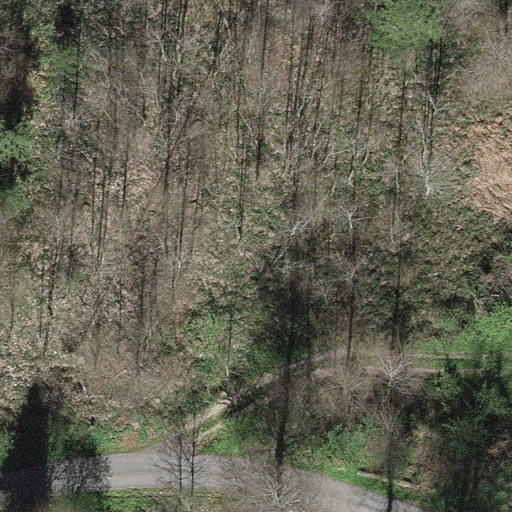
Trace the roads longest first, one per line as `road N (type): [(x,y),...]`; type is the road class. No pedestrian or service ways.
road 1 (unclassified): [(412,511),(349,493),(211,472),(131,470),(0,485)]
road 2 (track): [(131,470),(311,367),(341,360),(502,361)]
